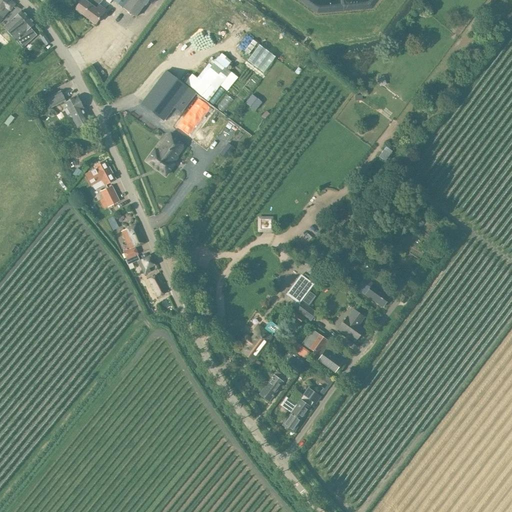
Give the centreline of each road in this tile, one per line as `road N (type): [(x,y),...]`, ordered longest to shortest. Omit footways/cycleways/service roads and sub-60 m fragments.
road 1 (unclassified): [(278,464),(180,306),(68,60),(18,0)]
road 2 (residential): [(278,464),(408,285)]
road 3 (unknown): [(108,106),(162,123),(190,151),(183,188),(146,229)]
